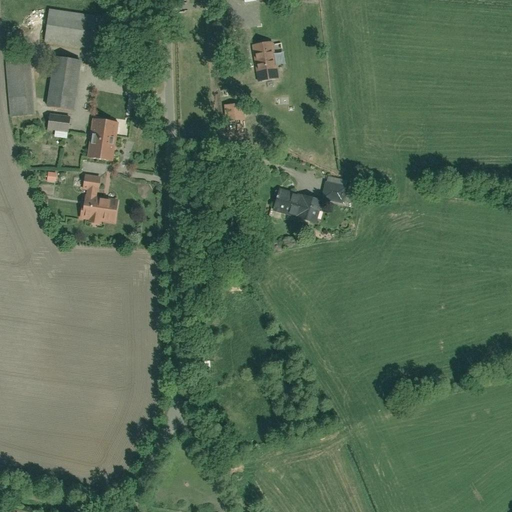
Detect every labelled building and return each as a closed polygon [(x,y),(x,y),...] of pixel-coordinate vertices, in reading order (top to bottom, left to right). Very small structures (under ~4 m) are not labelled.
[(99,16),(52,9),(47,41),(95,48),(99,16)] [(273,42),(253,45),(259,82),(280,78),(273,42)] [(83,61),(57,57),(49,105),(76,109),(83,61)] [(36,114),(31,62),(8,64),(13,116),(36,114)] [(240,119),(238,104),(224,105),(225,120),(240,119)] [(72,116),(52,114),(50,129),(70,131),(72,116)] [(119,122),(94,119),(89,158),(114,161),(119,122)] [(57,173),(50,172),(48,180),(56,181),(57,173)] [(101,177),(87,175),(85,189),(88,190),(99,191),(101,177)] [(349,181),(329,177),(325,199),(345,203),(349,181)] [(85,196),(82,218),(91,220),(90,223),(103,225),(103,221),(117,223),(120,201),(98,198),(99,191),(88,190),(87,196),(85,196)] [(304,199),(279,192),(274,210),(297,217),(297,218),(314,224),(320,202),(304,197),(304,199)] [(211,374),(210,361),(197,362),(198,375),(211,374)]
